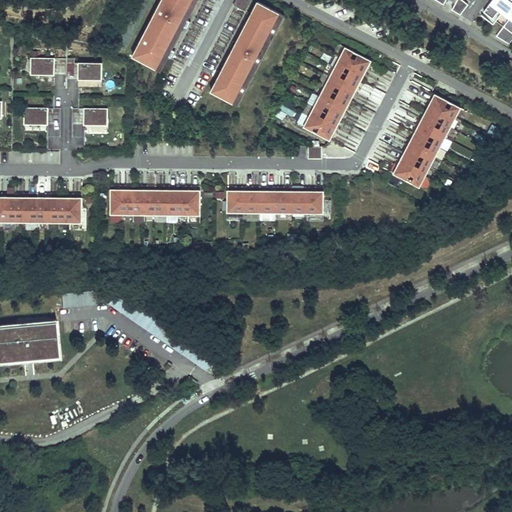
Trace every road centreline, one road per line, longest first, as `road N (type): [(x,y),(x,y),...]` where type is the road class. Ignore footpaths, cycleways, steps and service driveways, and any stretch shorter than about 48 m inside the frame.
road 1 (residential): [(511,252),(214,391),(142,450),(116,511)]
road 2 (residential): [(0,171),(116,162),(352,162),(408,61)]
road 3 (residential): [(292,0),(408,61)]
